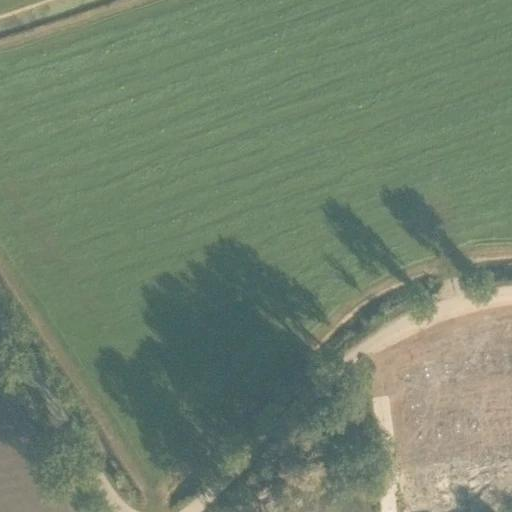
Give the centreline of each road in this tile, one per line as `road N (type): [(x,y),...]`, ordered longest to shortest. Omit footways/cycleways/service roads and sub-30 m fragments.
road 1 (residential): [(511,291),(456,300),(372,342),(185,511)]
road 2 (residential): [(114,511),(0,329)]
